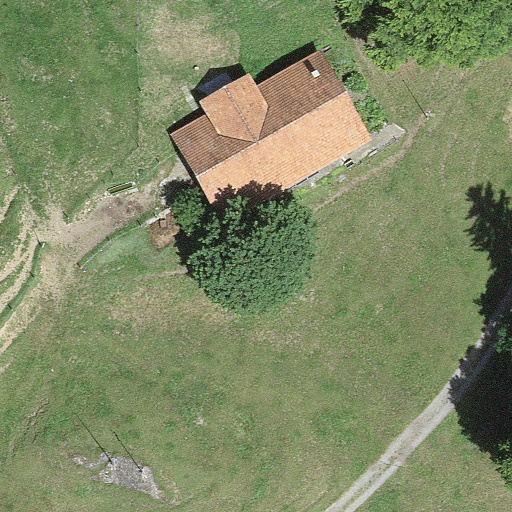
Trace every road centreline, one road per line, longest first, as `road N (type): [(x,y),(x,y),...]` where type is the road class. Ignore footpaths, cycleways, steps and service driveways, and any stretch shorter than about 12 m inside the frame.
road 1 (track): [(324,511),(418,440),(511,310)]
road 2 (track): [(136,202),(52,292),(0,409)]
